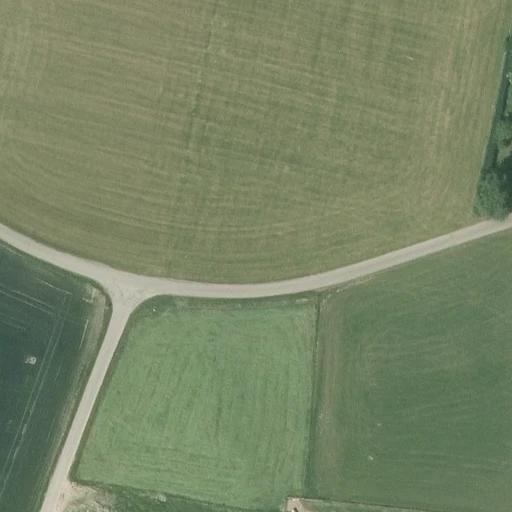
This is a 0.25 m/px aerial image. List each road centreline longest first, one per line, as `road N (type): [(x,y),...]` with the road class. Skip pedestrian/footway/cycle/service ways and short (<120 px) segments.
road 1 (unclassified): [(129,281),(267,291),(327,281),(511,221)]
road 2 (unclassified): [(45,511),(129,281)]
road 3 (unclassified): [(129,281),(0,236)]
